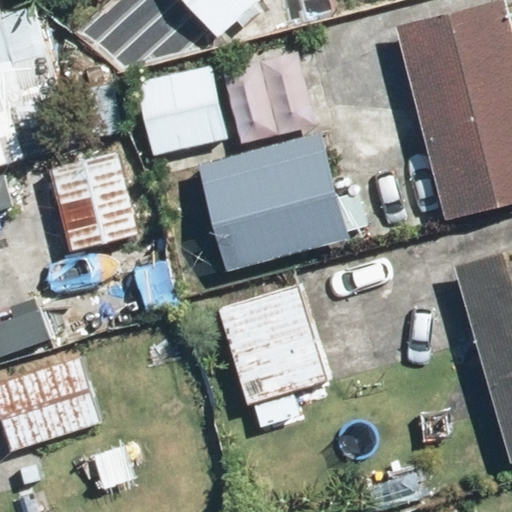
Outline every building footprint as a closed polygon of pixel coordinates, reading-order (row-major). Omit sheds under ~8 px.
[(0,0),(0,107),(39,96),(10,0),(0,0)] [(198,0),(229,29),(256,0),(198,0)] [(511,0),(505,0),(414,24),(464,209),(511,196),(511,0)] [(146,93),(163,153),(232,134),(215,73),(146,93)] [(220,168),(246,261),(359,231),(334,137),(220,168)] [(61,170),(84,236),(144,216),(122,149),(61,170)] [(511,412),(511,246),(466,260),(511,412)] [(224,306),(253,396),(333,371),(304,281),(224,306)] [(5,380),(24,442),(107,417),(89,356),(5,380)]
